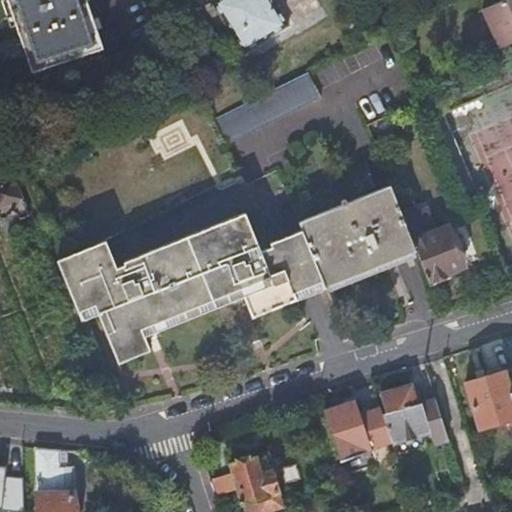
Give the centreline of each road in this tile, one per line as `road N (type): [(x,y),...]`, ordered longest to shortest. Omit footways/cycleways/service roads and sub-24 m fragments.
road 1 (residential): [(511,317),(167,428)]
road 2 (residential): [(167,428),(106,433),(0,422)]
